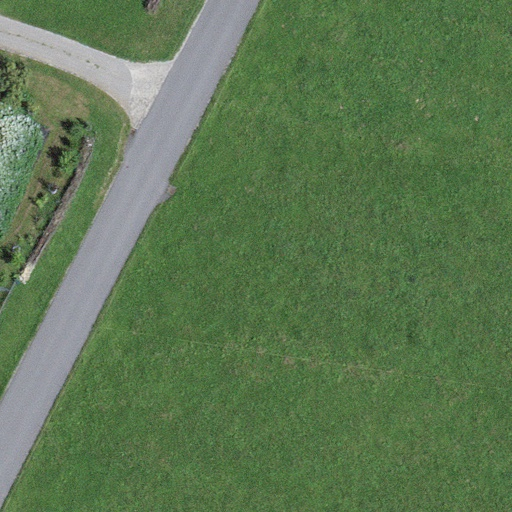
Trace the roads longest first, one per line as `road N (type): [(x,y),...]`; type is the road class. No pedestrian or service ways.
road 1 (unclassified): [(241,0),(0,475)]
road 2 (track): [(0,35),(185,107)]
